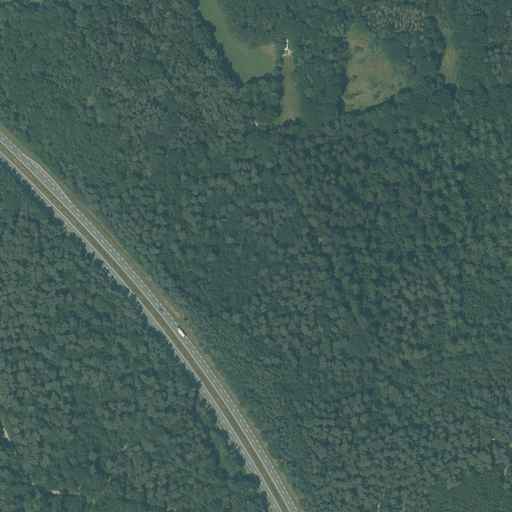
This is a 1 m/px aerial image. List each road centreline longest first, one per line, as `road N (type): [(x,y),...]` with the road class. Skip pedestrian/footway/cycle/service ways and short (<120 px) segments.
road 1 (primary): [(292,511),(179,334),(0,136)]
road 2 (primary): [(0,158),(142,309),(277,511)]
road 3 (track): [(508,449),(369,356),(269,147)]
road 4 (track): [(317,246),(340,231),(362,232),(376,247),(404,254),(453,314),(511,320)]
road 5 (track): [(453,314),(443,276),(443,210),(368,113)]
road 6 (track): [(269,147),(273,136),(463,92)]
road 7 (track): [(96,190),(246,145),(269,147)]
road 8 (track): [(269,147),(182,0)]
road 9 (track): [(8,435),(36,486),(97,496)]
